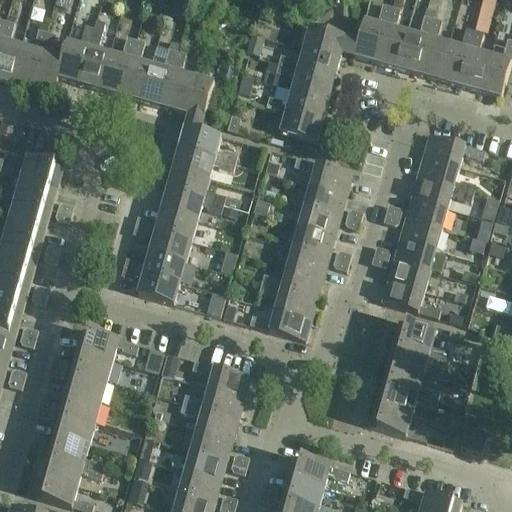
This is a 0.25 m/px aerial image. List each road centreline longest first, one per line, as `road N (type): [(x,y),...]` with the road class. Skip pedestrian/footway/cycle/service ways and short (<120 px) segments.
road 1 (residential): [(293,365),(333,375),(415,103),(506,129),(511,121)]
road 2 (residential): [(64,297),(95,182),(58,128),(0,113)]
road 3 (residential): [(511,491),(278,421)]
road 4 (residential): [(293,365),(64,297)]
road 5 (residential): [(0,494),(6,496),(64,297)]
